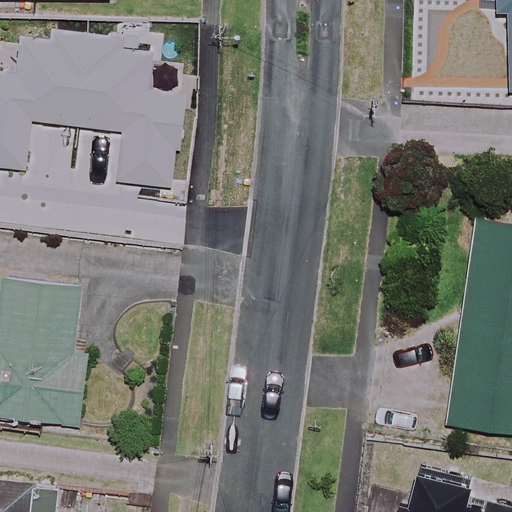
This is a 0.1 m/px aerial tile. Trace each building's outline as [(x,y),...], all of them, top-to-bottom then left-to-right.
[(511,86),(511,0),(496,0),(497,7),(507,7),(509,87),(511,86)] [(80,84),(0,75),(0,198),(92,208),(97,155),(73,152),(80,84)] [(511,214),(479,210),(450,423),(511,431),(511,214)] [(80,282),(5,274),(0,321),(0,413),(77,422),(85,352),(73,351),(80,282)] [(56,511),(60,473),(0,467),(0,511),(56,511)]
